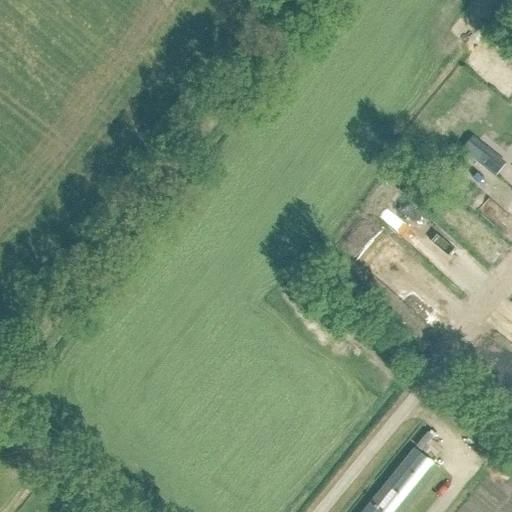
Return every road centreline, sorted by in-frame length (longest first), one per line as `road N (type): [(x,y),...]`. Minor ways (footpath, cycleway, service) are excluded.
road 1 (track): [(307,0),(0,387)]
road 2 (unclassified): [(110,511),(0,422)]
